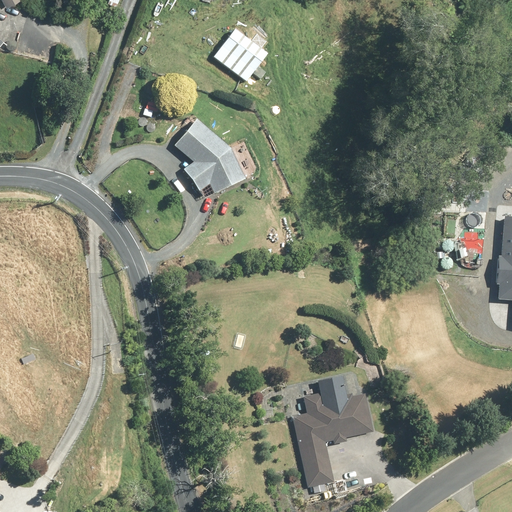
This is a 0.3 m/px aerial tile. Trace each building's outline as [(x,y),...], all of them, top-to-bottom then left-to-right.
[(0,0),(0,3),(4,10),(20,1),(20,0),(0,0)] [(211,58),(251,89),(265,72),(257,66),(266,55),(233,29),(211,58)] [(181,170),(201,200),(243,180),(227,147),(195,120),(172,147),(192,163),(181,170)] [(498,301),(511,301),(511,218),(504,218),(501,259),(497,259),(496,282),(499,282),(498,301)] [(257,316),(259,283),(250,283),(248,315),(257,316)] [(371,433),(362,393),(325,401),(323,391),(305,395),(309,414),(290,418),(304,488),(309,487),(311,495),(323,492),(321,482),(331,480),(324,442),(331,441),(332,444),(344,442),(344,439),(371,433)]
